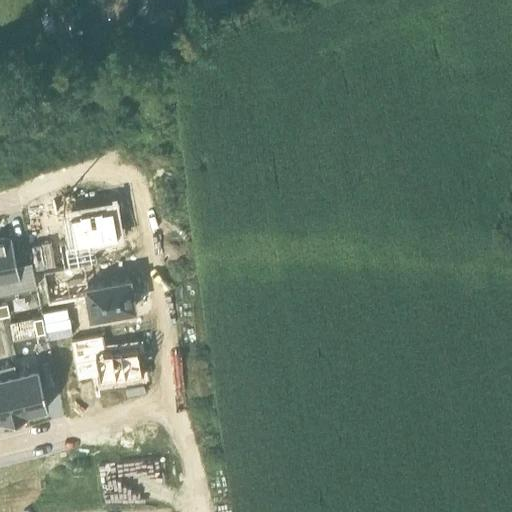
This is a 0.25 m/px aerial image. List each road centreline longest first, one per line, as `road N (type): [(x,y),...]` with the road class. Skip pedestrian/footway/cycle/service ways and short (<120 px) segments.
road 1 (residential): [(0,200),(107,168),(122,172),(140,199),(170,372)]
road 2 (residential): [(0,447),(162,401),(170,372)]
